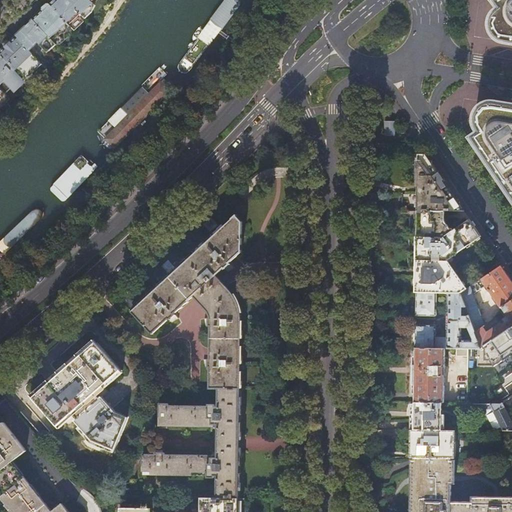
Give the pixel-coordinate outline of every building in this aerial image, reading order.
[(76,9),(67,0),(58,0),(62,3),(55,10),(63,19),(66,22),(68,24),(73,29),(79,23),(77,22),(81,18),(83,16),(76,9)] [(90,0),(67,0),(76,9),(83,16),(89,10),(87,8),(92,2),(91,1),(90,0)] [(492,33),(495,37),(499,40),(502,41),(511,43),(511,42),(511,0),(495,0),(494,1),(500,9),(496,11),(493,15),(490,20),(490,24),(490,29),(492,33)] [(53,7),(49,4),(39,14),(34,18),(33,19),(48,36),(52,40),(56,45),(62,39),(58,34),(68,24),(66,22),(63,19),(55,10),(53,7)] [(48,36),(33,19),(20,31),(15,35),(19,39),(39,61),(46,69),(51,63),(45,57),(56,45),(52,40),(48,36)] [(19,39),(15,35),(4,46),(7,49),(19,39)] [(7,49),(4,46),(2,48),(0,49),(0,53),(23,79),(29,85),(46,69),(39,61),(19,39),(7,49)] [(23,90),(29,85),(23,79),(0,53),(0,88),(8,97),(11,100),(16,95),(17,96),(23,90)] [(7,106),(12,101),(11,100),(8,97),(0,88),(0,111),(1,113),(7,106)] [(477,130),(479,132),(472,138),(511,197),(511,105),(494,103),(489,103),(484,104),(480,106),(476,111),(474,116),(474,118),(474,121),(474,124),(475,127),(477,130)] [(396,126),(385,126),(385,135),(396,135),(396,126)] [(419,193),(419,211),(445,212),(454,212),(465,212),(425,154),(419,155),(419,173),(419,193)] [(445,212),(419,211),(418,224),(418,237),(445,238),(456,230),(453,226),(449,228),(446,223),(445,212)] [(470,220),(465,212),(454,212),(463,224),(470,220)] [(218,388),(240,388),(241,365),(241,334),(242,313),(241,310),(241,308),(240,306),(239,303),(238,301),(237,299),(236,297),(234,294),(233,293),(217,275),(225,267),(228,271),(235,267),(234,266),(234,267),(230,263),(241,253),(242,252),(242,232),(242,221),(237,215),(234,218),(191,257),(132,311),(153,333),(170,318),(173,321),(180,318),(179,317),(178,317),(175,313),(194,296),(208,311),(209,312),(210,314),(210,316),(211,318),(206,318),(206,317),(205,317),(206,325),(210,325),(210,359),(205,359),(204,359),(206,366),(210,366),(210,388),(218,388)] [(445,238),(418,237),(417,264),(417,293),(437,293),(449,294),(462,294),(468,290),(448,260),(482,237),(476,229),(470,220),(463,224),(456,230),(445,238)] [(511,281),(502,267),(468,290),(462,294),(471,318),(474,330),(476,333),(485,325),(476,298),(477,295),(488,288),(490,292),(488,293),(490,295),(492,294),(501,308),(511,301),(511,281)] [(437,293),(417,293),(417,316),(435,316),(437,315),(437,293)] [(471,318),(462,294),(449,294),(449,319),(449,333),(437,334),(436,327),(435,325),(411,325),(411,348),(416,348),(445,348),(456,348),(468,348),(481,349),(476,333),(474,330),(468,330),(468,335),(465,335),(465,325),(468,322),(467,319),(471,318)] [(511,327),(511,301),(501,308),(502,309),(503,308),(508,316),(488,330),(485,325),(476,333),(481,349),(511,327)] [(511,327),(481,349),(468,348),(468,357),(468,382),(493,383),(493,359),(511,346),(511,327)] [(120,371),(97,342),(66,368),(32,395),(56,424),(70,413),(74,417),(72,419),(90,439),(112,449),(126,417),(114,412),(101,395),(98,397),(94,392),(120,371)] [(416,375),(416,403),(443,403),(444,404),(445,376),(443,376),(443,372),(446,372),(446,367),(445,367),(445,348),(416,348),(416,375)] [(468,348),(456,348),(456,356),(468,357),(468,348)] [(148,359),(142,363),(152,375),(158,370),(148,359)] [(240,443),(240,388),(218,388),(218,406),(216,406),(216,404),(209,404),(209,406),(169,405),(169,403),(159,403),(159,405),(154,405),(149,417),(159,417),(159,426),(167,426),(212,427),(212,424),(218,424),(218,428),(217,453),(217,457),(212,457),(212,456),(165,455),(165,453),(162,453),(155,453),(155,455),(143,454),(142,475),(208,476),(208,477),(215,477),(215,476),(217,476),(216,498),(239,498),(240,443)] [(443,431),(443,403),(416,403),(415,416),(415,430),(443,431)] [(511,426),(511,421),(503,403),(501,404),(469,404),(469,412),(483,412),(484,407),(491,407),(494,412),(494,413),(503,431),(511,426)] [(0,493),(15,511),(72,511),(63,500),(53,508),(13,459),(27,448),(3,420),(0,422),(0,493)] [(452,459),(452,431),(443,431),(415,430),(415,441),(414,458),(415,458),(452,459)] [(511,511),(511,497),(472,497),(472,502),(452,502),(452,459),(415,458),(414,511),(511,511)] [(238,511),(239,498),(216,498),(201,498),(200,511),(238,511)]
